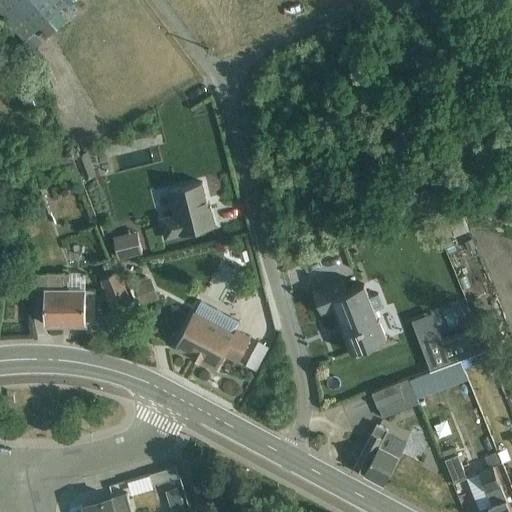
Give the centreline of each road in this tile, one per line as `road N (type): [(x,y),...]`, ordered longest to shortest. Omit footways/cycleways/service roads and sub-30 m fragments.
road 1 (residential): [(225,75),(303,381),(304,417),(289,458)]
road 2 (residential): [(19,477),(127,451),(156,429),(174,396)]
road 3 (tertiary): [(0,359),(103,365),(174,396)]
road 4 (residential): [(225,75),(283,39),(383,0)]
road 5 (tertiary): [(174,396),(289,458)]
